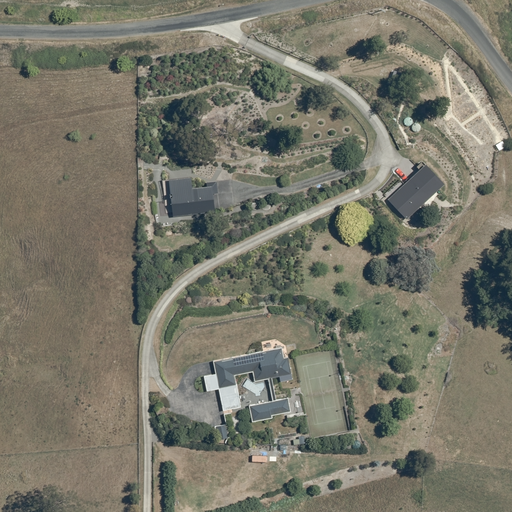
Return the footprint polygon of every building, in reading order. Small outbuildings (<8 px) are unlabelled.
[(437,195),(419,174),(390,199),(408,220),(437,195)] [(195,187),(195,178),(172,179),(174,215),(218,212),(216,185),(208,186),(195,187)] [(255,380),(291,373),(288,358),(284,359),(282,348),(215,361),(217,372),(206,374),(209,390),(219,388),(224,411),(242,407),(235,375),(253,371),(255,380)] [(288,398),(250,406),(253,422),(273,418),(272,415),(291,412),(288,398)] [(226,423),(216,426),(219,441),(229,438),(226,423)]
